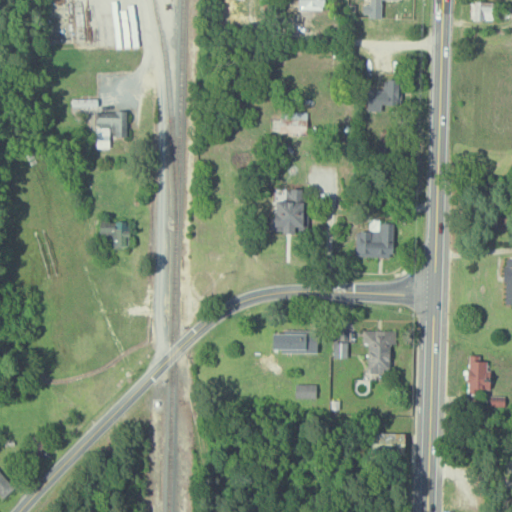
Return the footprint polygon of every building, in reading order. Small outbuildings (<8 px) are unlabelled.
[(322,10),(322,0),(297,0),(297,9),(322,10)] [(364,0),(364,16),(381,17),(381,0),(364,0)] [(471,19),(492,19),(492,0),(486,0),(471,0),(471,19)] [(366,110),(381,110),(381,103),(397,104),(398,79),(383,79),(383,89),(367,88),(366,110)] [(272,118),(272,131),(306,132),(306,111),(280,110),(280,118),(272,118)] [(305,187),(289,187),(289,199),(271,199),(271,231),(304,231),(305,187)] [(126,220),(100,220),(101,245),(127,244),(126,220)] [(353,230),(352,255),(392,256),(393,221),(369,220),(369,230),(353,230)] [(396,329),(362,330),(362,343),(367,343),(367,370),(389,369),(389,344),(396,344),(396,329)] [(316,351),(316,332),(271,332),(271,348),(280,347),(280,352),(316,351)] [(347,341),(333,341),(333,357),(347,357),(347,341)] [(467,391),(489,391),(489,361),(479,361),(479,354),(467,354),(467,391)] [(370,453),(404,454),(404,432),(370,432),(370,453)]
